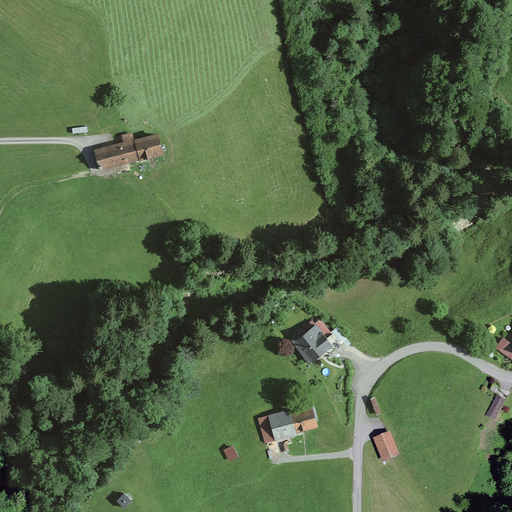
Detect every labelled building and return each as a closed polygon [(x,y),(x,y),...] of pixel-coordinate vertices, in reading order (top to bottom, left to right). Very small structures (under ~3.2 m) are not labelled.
[(158,135),(95,149),(100,170),(163,156),(158,135)] [(319,323),(292,343),(308,365),(336,345),(319,323)] [(505,399),(497,394),(486,413),(494,417),(505,399)] [(287,408),(256,418),(265,447),(297,438),(294,430),(314,424),(310,410),(290,416),(287,408)] [(390,436),(376,440),(383,462),(397,458),(390,436)] [(231,444),(223,448),(227,456),(235,453),(231,444)] [(123,492),(116,499),(123,506),(130,499),(123,492)]
